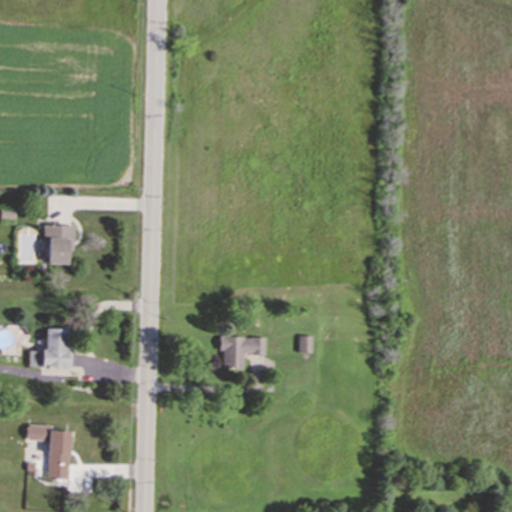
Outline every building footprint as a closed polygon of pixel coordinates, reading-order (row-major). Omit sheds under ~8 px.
[(64,263),(64,250),(70,250),(71,225),(40,224),(40,240),(44,240),(44,263),(64,263)] [(66,328),(42,328),(41,349),(25,349),(25,365),(65,366),(66,328)] [(295,352),(308,352),(309,335),(295,335),(295,352)] [(261,354),(262,336),(216,336),(215,351),(219,351),(219,367),(239,367),(239,353),(261,354)] [(66,430),(47,429),(47,424),(23,424),(23,439),(45,440),(43,478),(64,478),(66,430)]
